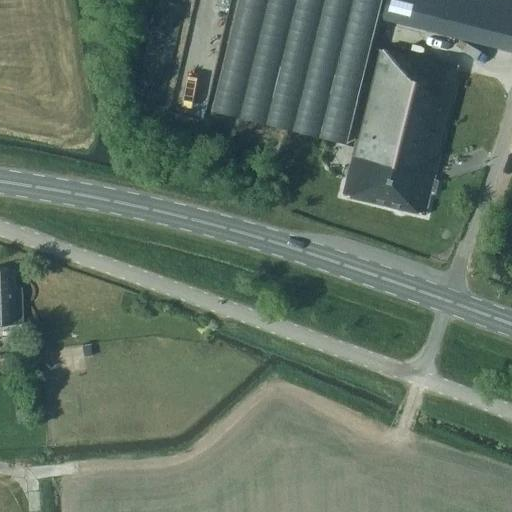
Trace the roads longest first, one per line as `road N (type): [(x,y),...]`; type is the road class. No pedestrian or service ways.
road 1 (unclassified): [(511,413),(0,228)]
road 2 (primary): [(511,324),(261,240),(0,183)]
